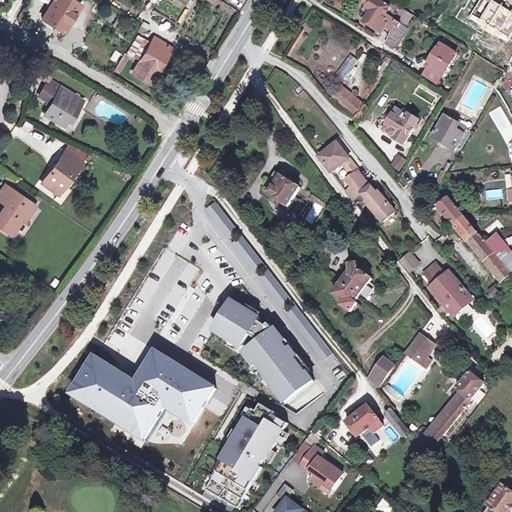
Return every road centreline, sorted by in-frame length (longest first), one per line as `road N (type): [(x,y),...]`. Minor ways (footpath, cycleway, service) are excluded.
road 1 (secondary): [(181,129),(10,364)]
road 2 (residential): [(181,129),(0,21)]
road 3 (secondary): [(261,0),(181,129)]
road 4 (unknown): [(413,69),(305,0)]
